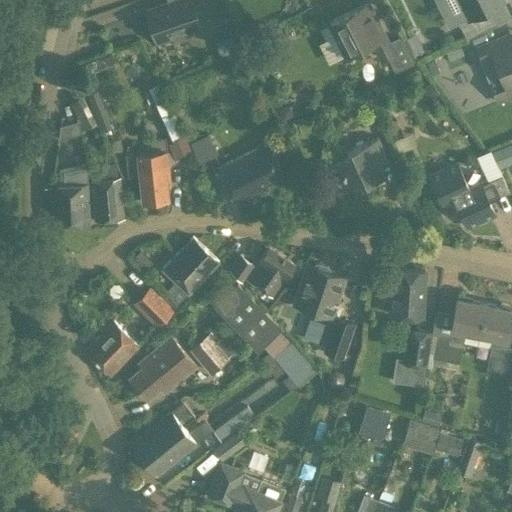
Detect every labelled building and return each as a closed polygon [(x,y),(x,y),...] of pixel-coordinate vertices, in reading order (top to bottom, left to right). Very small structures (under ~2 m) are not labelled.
[(189,0),(179,0),(145,11),(155,42),(199,27),(189,0)] [(497,23),(489,8),(504,1),(503,0),(455,0),(464,17),(457,20),(466,38),(497,23)] [(399,36),(383,44),(363,5),(324,24),(340,58),(367,44),(375,61),(386,55),(394,71),(412,62),(399,36)] [(488,80),(493,90),(497,102),(511,96),(511,93),(509,87),(511,86),(511,31),(476,46),(482,61),(492,56),(500,75),(488,80)] [(92,72),(115,63),(112,53),(88,62),(92,72)] [(192,148),(161,81),(148,87),(172,139),(168,142),(174,156),(192,148)] [(85,93),(101,132),(111,127),(96,89),(85,93)] [(71,99),(76,118),(88,114),(82,95),(71,99)] [(205,134),(192,139),(201,160),(214,154),(205,134)] [(137,151),(125,152),(127,175),(138,174),(141,200),(168,197),(167,186),(170,186),(168,167),(166,149),(165,136),(150,137),(152,151),(137,152),(137,151)] [(347,155),(335,160),(325,165),(337,191),(363,179),(365,183),(381,176),(377,167),(389,162),(378,136),(345,151),(347,155)] [(500,168),(508,164),(511,162),(511,141),(501,147),(492,151),(500,168)] [(283,176),(266,142),(218,165),(234,200),(283,176)] [(501,174),(480,184),(480,182),(468,188),(456,162),(428,175),(443,206),(454,201),(466,227),(494,214),(488,201),(509,191),(501,174)] [(64,170),(64,183),(49,184),(51,223),(88,222),(87,182),(87,165),(64,170)] [(119,176),(90,179),(94,219),(123,216),(121,202),(133,202),(133,201),(126,186),(120,187),(119,176)] [(176,304),(188,293),(218,261),(192,236),(161,268),(175,281),(163,291),(176,304)] [(268,245),(259,259),(245,279),(254,285),(252,287),(262,294),(263,292),(271,297),(285,277),(294,263),(268,245)] [(152,261),(140,249),(133,256),(145,268),(152,261)] [(227,270),(241,281),(254,263),(240,253),(227,270)] [(314,264),(313,267),(306,265),(294,303),(331,315),(343,277),(328,272),(329,269),(327,266),(317,263),(314,264)] [(393,268),(392,280),(384,280),(381,283),(380,295),(383,298),(391,298),(390,312),(421,314),(423,270),(393,268)] [(281,327),(237,281),(213,303),(257,350),(266,342),(276,353),(289,341),(278,330),(281,327)] [(133,301),(157,326),(174,309),(150,285),(133,301)] [(456,296),(452,313),(435,309),(432,332),(437,333),(432,356),(458,362),(465,331),(478,334),(485,302),(456,296)] [(511,308),(485,302),(478,334),(492,337),(486,368),(511,373),(511,347),(505,346),(506,340),(507,340),(511,316),(511,308)] [(335,315),(322,351),(343,358),(356,322),(335,315)] [(138,347),(112,321),(84,349),(110,375),(138,347)] [(407,326),(402,361),(426,364),(431,330),(407,326)] [(189,347),(210,372),(245,342),(232,327),(219,337),(211,328),(189,347)] [(195,365),(170,334),(138,361),(141,365),(128,376),(146,398),(160,387),(163,391),(195,365)] [(318,369),(293,340),(265,364),(275,376),(283,369),(289,375),(282,380),(290,390),(297,384),(298,386),(318,369)] [(182,400),(170,410),(130,442),(143,458),(183,427),(182,425),(195,415),(182,400)] [(357,431),(381,438),(390,411),(366,403),(357,431)] [(247,405),(212,429),(220,440),(254,415),(247,405)] [(420,419),(438,425),(442,413),(424,407),(420,419)] [(402,443),(430,453),(438,428),(410,419),(402,443)] [(63,423),(52,445),(67,453),(78,430),(63,423)] [(196,443),(183,427),(143,458),(156,475),(196,443)] [(433,447),(456,455),(462,440),(446,434),(448,430),(440,427),(433,447)] [(481,442),(471,438),(459,473),(469,476),(472,466),(476,468),(480,455),(477,454),(481,442)] [(275,511),(280,501),(279,501),(284,487),(244,472),(245,469),(219,459),(205,495),(231,504),(232,500),(237,501),(232,511),(275,511)] [(331,511),(339,488),(338,487),(340,481),(323,475),(316,496),(323,498),(318,511),(331,511)] [(290,494),(284,510),(290,511),(296,511),(301,497),(290,494)] [(369,511),(375,498),(363,494),(356,511),(369,511)] [(372,511),(378,499),(375,498),(369,511),(372,511)]
